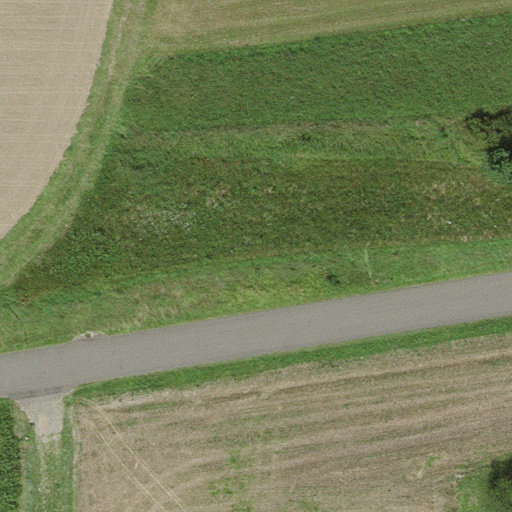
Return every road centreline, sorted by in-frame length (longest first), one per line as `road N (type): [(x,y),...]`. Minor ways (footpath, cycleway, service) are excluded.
road 1 (tertiary): [(511,297),(0,377)]
road 2 (track): [(135,0),(92,151),(66,208),(36,251),(0,279)]
road 3 (track): [(42,371),(53,440),(51,511)]
